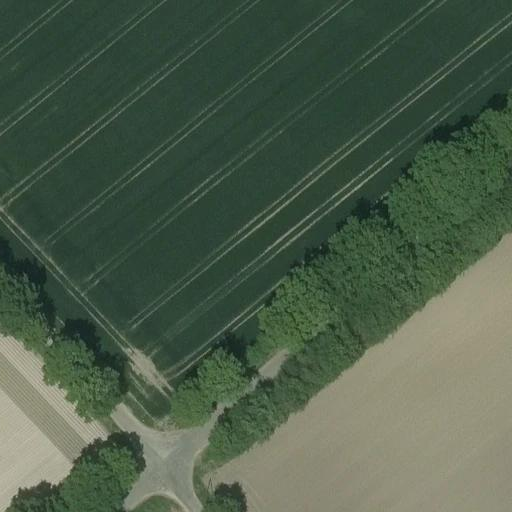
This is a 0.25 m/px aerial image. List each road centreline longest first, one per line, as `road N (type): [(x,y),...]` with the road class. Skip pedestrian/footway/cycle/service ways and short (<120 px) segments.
road 1 (unclassified): [(163,470),(511,173)]
road 2 (unclassified): [(0,291),(163,470)]
